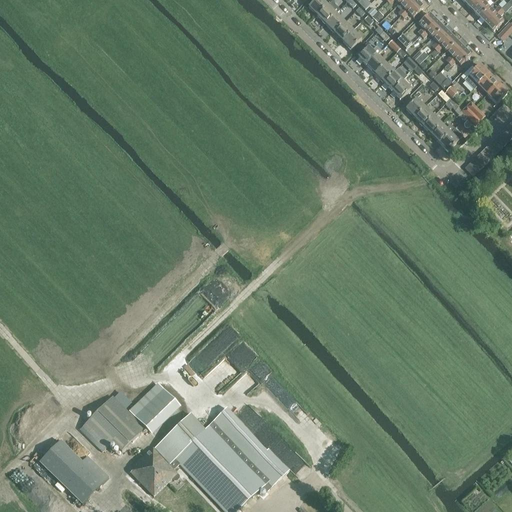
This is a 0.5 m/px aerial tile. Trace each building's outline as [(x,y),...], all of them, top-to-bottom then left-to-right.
[(316,0),(308,8),(317,17),(327,7),(320,0),(316,0)] [(364,0),(362,0),(358,4),(364,9),(369,4),(364,0)] [(398,14),(401,17),(416,2),(414,0),(404,0),(399,5),(403,9),(398,14)] [(469,0),(465,5),(472,12),(483,0),(469,0)] [(483,0),(472,12),(479,19),(489,9),(485,4),(489,0),(483,0)] [(347,4),(353,9),(356,6),(351,1),(347,4)] [(416,2),(401,17),(404,20),(409,15),(413,19),(423,9),(416,2)] [(317,17),(326,25),(336,15),(339,12),(331,3),(327,7),(317,17)] [(479,19),(486,26),(508,4),(508,3),(506,6),(503,3),(493,13),(489,9),(479,19)] [(508,4),(486,26),(493,33),(503,23),(499,18),(504,13),(505,15),(511,7),(508,4)] [(374,7),(367,14),(372,18),(379,12),(374,7)] [(356,12),(361,18),(365,15),(359,9),(356,12)] [(378,12),(372,19),(377,23),(383,17),(378,12)] [(326,25),(334,34),(344,24),(336,15),(326,25)] [(418,34),(421,37),(436,22),(429,15),(419,25),(423,29),(418,34)] [(364,21),(370,26),(373,23),(368,18),(364,21)] [(384,20),(379,24),(387,31),(391,27),(384,20)] [(429,35),(433,39),(443,29),(436,22),(421,37),(423,40),(429,35)] [(334,34),(343,43),(353,32),(344,24),(334,34)] [(432,48),(435,51),(450,36),(443,29),(433,39),(437,43),(432,48)] [(509,36),(504,31),(498,38),(503,42),(509,36)] [(353,32),(343,43),(351,51),(361,41),(360,40),(363,37),(360,34),(358,37),(353,32)] [(380,37),(386,42),(389,39),(383,34),(380,37)] [(442,49),(447,53),(457,43),(450,36),(435,51),(437,54),(442,49)] [(400,51),(397,48),(392,42),(388,45),(397,54),(400,51)] [(446,62),(448,65),(464,50),(457,43),(447,53),(451,57),(446,62)] [(377,48),(372,52),(369,48),(371,47),(368,44),(361,50),(363,53),(358,58),(367,67),(377,57),(381,52),(377,48)] [(464,50),(448,65),(451,68),(456,62),(461,67),(471,57),(464,50)] [(397,54),(402,60),(406,56),(400,51),(397,54)] [(367,67),(375,75),(386,65),(377,57),(367,67)] [(405,62),(411,68),(414,65),(409,59),(405,62)] [(375,75),(384,84),(394,74),(386,65),(375,75)] [(474,91),(478,87),(489,76),(480,66),(464,82),(474,91)] [(414,71),(425,83),(429,79),(417,68),(414,71)] [(384,84),(392,93),(403,82),(394,74),(384,84)] [(440,74),(434,81),(440,87),(447,80),(440,74)] [(478,87),(487,96),(499,85),(489,76),(478,87)] [(403,82),(392,93),(401,101),(411,91),(403,82)] [(446,93),(451,97),(461,86),(456,82),(446,93)] [(430,87),(435,93),(439,89),(433,84),(430,87)] [(499,85),(487,96),(496,106),(508,94),(499,85)] [(438,95),(444,101),(447,98),(441,92),(438,95)] [(406,110),(414,119),(425,109),(416,100),(406,110)] [(446,104),(452,110),(455,106),(450,101),(446,104)] [(471,103),(466,108),(480,122),(485,118),(471,103)] [(480,122),(466,108),(462,112),(476,127),(480,122)] [(414,119),(423,128),(433,117),(425,109),(414,119)] [(455,113),(460,118),(463,121),(467,118),(458,109),(455,113)] [(423,128),(431,136),(442,126),(433,117),(423,128)] [(431,136),(440,145),(450,134),(454,130),(450,126),(446,130),(442,126),(431,136)] [(450,134),(440,145),(448,153),(453,149),(456,153),(467,142),(454,130),(450,134)] [(511,138),(504,130),(500,134),(508,142),(511,138)] [(500,134),(496,138),(504,146),(508,142),(500,134)] [(496,138),(492,142),(500,150),(504,146),(496,138)] [(492,142),(488,146),(496,154),(500,150),(492,142)] [(488,146),(484,150),(492,158),(496,154),(488,146)] [(484,150),(481,154),(489,162),(492,158),(484,150)] [(481,154),(477,158),(485,166),(489,162),(481,154)] [(477,158),(473,162),(481,170),(485,166),(477,158)] [(473,162),(469,166),(477,174),(481,170),(473,162)] [(477,174),(469,166),(465,170),(473,178),(477,174)] [(132,410),(152,431),(180,405),(160,384),(132,410)] [(113,397),(81,430),(103,454),(114,444),(123,452),(145,429),(129,412),(113,397)] [(227,410),(211,425),(203,432),(189,417),(153,451),(153,450),(152,451),(135,466),(137,467),(131,474),(153,498),(176,476),(177,476),(177,475),(177,474),(176,474),(173,471),(180,465),(185,469),(225,511),(238,511),(268,484),(272,489),(289,472),(268,450),(266,452),(227,410)] [(87,458),(82,463),(60,442),(39,464),(83,506),(109,479),(87,458)]
